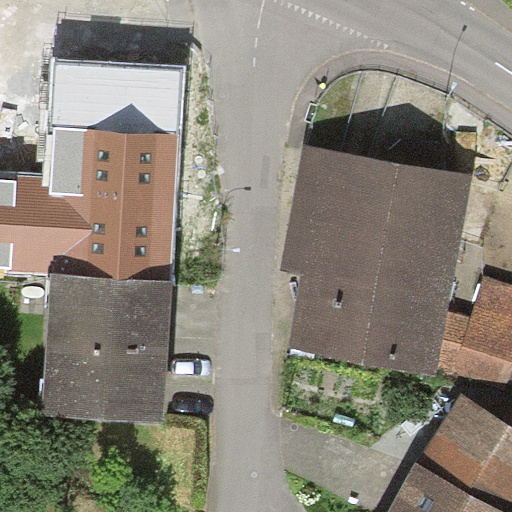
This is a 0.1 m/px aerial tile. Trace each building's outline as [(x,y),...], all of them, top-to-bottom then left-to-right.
[(189,79),(58,73),(52,178),(49,274),(48,281),(51,281),(173,287),(181,287),(186,200),(189,138),(186,138),(189,79)] [(473,181),(304,149),(281,271),(302,275),(287,353),(436,381),(438,370),(450,306),(473,181)] [(49,274),(52,178),(0,176),(0,267),(25,268),(25,273),(49,274)] [(511,285),(484,276),(474,310),(450,306),(438,370),(454,373),(504,392),(511,372),(511,285)] [(169,354),(173,287),(51,281),(43,420),(164,427),(169,354)] [(511,511),(511,428),(461,398),(417,467),(499,511),(511,511)] [(499,511),(417,467),(391,511),(499,511)]
